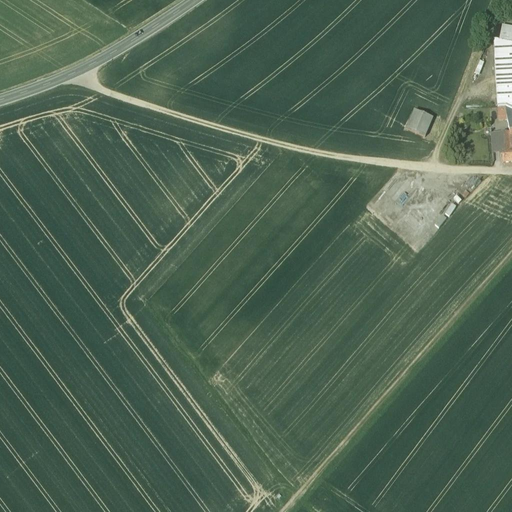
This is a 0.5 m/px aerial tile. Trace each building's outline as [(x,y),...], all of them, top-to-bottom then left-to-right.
[(511,44),(493,41),(497,108),(505,108),(505,102),(511,101),(511,44)] [(505,108),(497,108),(498,120),(506,119),(505,108)] [(432,120),(414,112),(406,131),(425,139),(432,120)] [(511,147),(511,148),(511,136),(510,136),(509,134),(499,135),(500,153),(502,153),(503,164),(511,162),(511,147)] [(499,135),(491,135),(492,153),(500,153),(499,135)] [(409,180),(413,175),(406,170),(388,194),(397,201),(411,182),(409,180)] [(387,183),(390,186),(400,175),(397,172),(387,183)]
